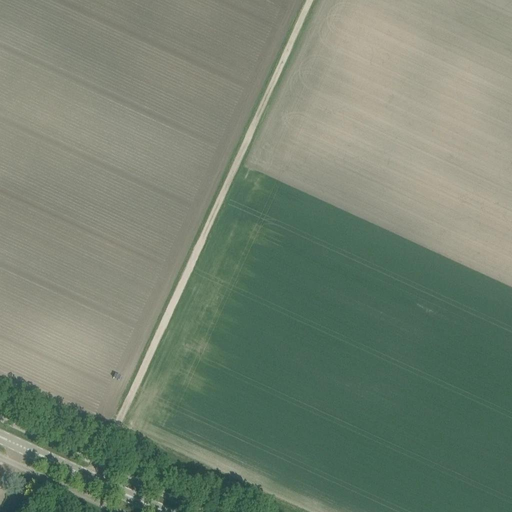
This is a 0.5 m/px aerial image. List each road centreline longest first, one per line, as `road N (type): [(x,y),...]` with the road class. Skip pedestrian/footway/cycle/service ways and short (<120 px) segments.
road 1 (track): [(309,0),(84,496)]
road 2 (unclassified): [(204,511),(0,418)]
road 3 (primary): [(164,511),(0,436)]
road 4 (unclassified): [(0,457),(118,511)]
